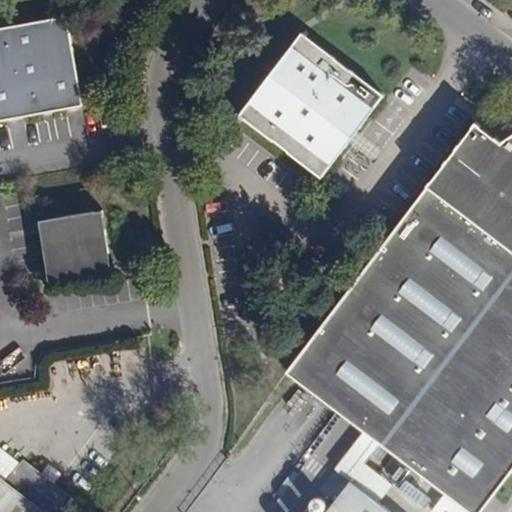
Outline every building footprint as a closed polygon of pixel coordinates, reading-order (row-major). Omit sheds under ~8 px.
[(0,0),(0,119),(84,104),(66,15),(0,27),(0,0)] [(386,95),(304,33),(243,115),(324,176),(386,95)] [(511,134),(500,142),(475,124),(286,373),(446,493),(432,511),(480,511),(511,470),(511,134)] [(111,270),(102,209),(40,219),(50,280),(111,270)] [(62,511),(70,502),(52,489),(40,479),(21,465),(3,489),(0,487),(0,511),(62,511)] [(408,511),(345,465),(339,473),(351,482),(328,511),(408,511)] [(47,469),(40,479),(52,489),(60,479),(47,469)]
